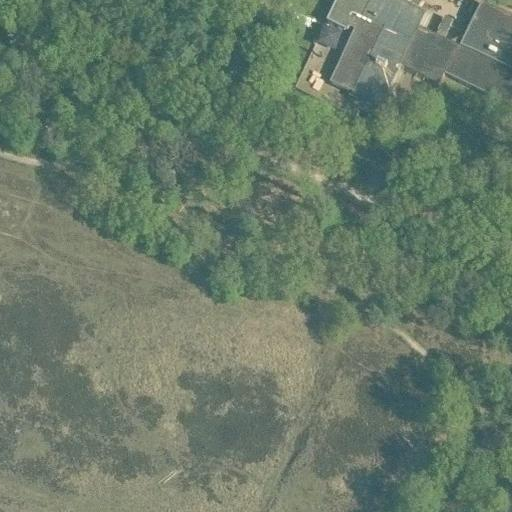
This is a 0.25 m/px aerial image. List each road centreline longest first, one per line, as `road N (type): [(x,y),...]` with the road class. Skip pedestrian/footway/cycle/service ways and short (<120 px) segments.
road 1 (track): [(193,105),(274,160),(511,257)]
road 2 (track): [(193,105),(253,0)]
